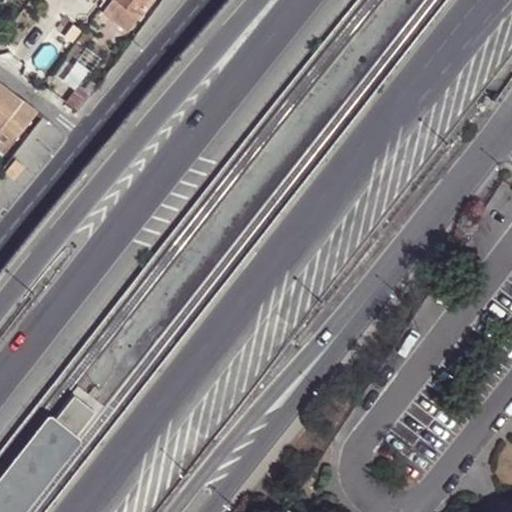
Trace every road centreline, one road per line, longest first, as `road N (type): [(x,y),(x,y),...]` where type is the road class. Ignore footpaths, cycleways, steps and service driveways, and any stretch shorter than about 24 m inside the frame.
road 1 (trunk): [(81,511),(482,0)]
road 2 (trunk): [(319,0),(0,393)]
road 3 (residential): [(192,511),(511,122)]
road 4 (trunk): [(260,0),(0,307)]
road 5 (residential): [(92,132),(206,0)]
road 6 (residential): [(0,244),(92,132)]
